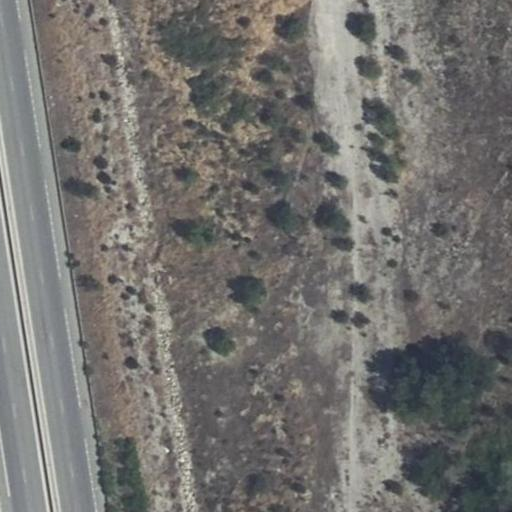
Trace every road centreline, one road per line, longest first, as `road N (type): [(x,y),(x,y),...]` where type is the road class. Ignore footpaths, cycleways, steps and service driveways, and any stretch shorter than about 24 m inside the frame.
road 1 (trunk): [(79,511),(0,5)]
road 2 (trunk): [(0,325),(28,511)]
